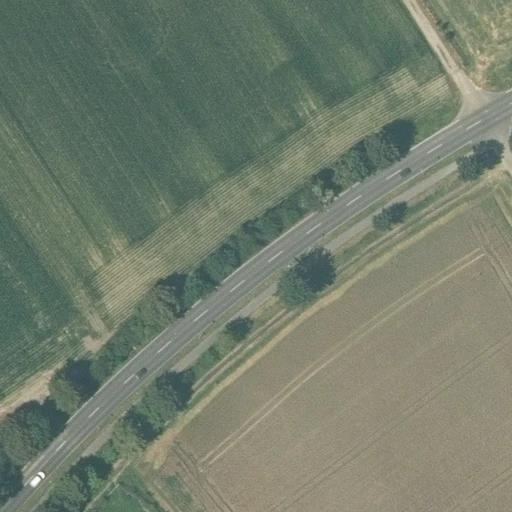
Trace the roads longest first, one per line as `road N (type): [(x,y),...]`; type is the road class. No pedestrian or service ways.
road 1 (tertiary): [(15,511),(105,404),(294,243),(511,107)]
road 2 (track): [(496,140),(406,0)]
